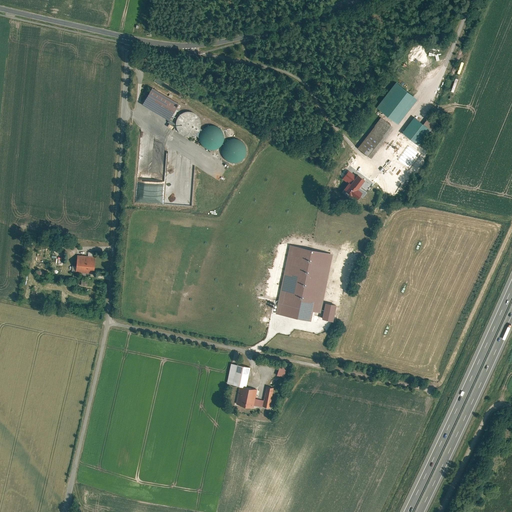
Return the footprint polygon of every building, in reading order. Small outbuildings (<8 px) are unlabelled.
[(396,82),(377,106),(396,121),(415,96),(396,82)] [(179,102),(149,86),(140,103),(169,119),(179,102)] [(435,120),(429,115),(423,124),(429,128),(435,120)] [(413,117),(401,133),(417,144),(429,128),(423,124),(413,117)] [(381,118),(358,146),(370,156),(394,128),(381,118)] [(214,126),(209,126),(205,128),(201,131),(199,135),(198,139),(199,144),(202,147),(206,150),(210,151),(215,150),(219,148),(222,145),(223,140),(223,136),(221,131),(218,128),(214,126)] [(417,144),(401,133),(388,151),(403,163),(417,144)] [(237,140),(232,139),(228,141),(224,144),(222,148),(221,152),(223,157),(225,161),(229,163),(233,164),(238,164),(242,161),(245,158),(246,154),(246,149),(244,145),(241,142),(237,140)] [(360,157),(342,183),(359,195),(363,189),(360,186),(374,167),(360,157)] [(390,175),(398,181),(403,174),(395,168),(390,175)] [(333,254),(289,246),(275,314),(311,322),(313,312),(321,314),(333,254)] [(96,256),(77,255),(76,271),(94,273),(96,256)] [(328,302),(325,318),(336,320),(339,304),(328,302)] [(249,366),(230,363),(226,382),(245,386),(249,366)] [(269,408),(273,387),(266,385),(263,400),(262,407),(269,408)] [(236,404),(253,407),(253,405),(255,398),(256,390),(239,386),(236,404)] [(253,405),(262,407),(263,400),(255,398),(253,405)]
